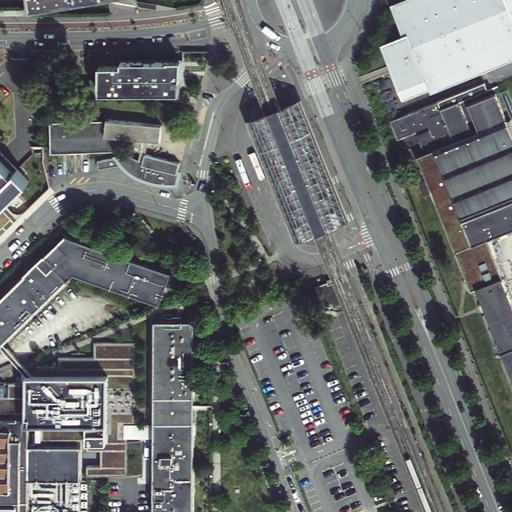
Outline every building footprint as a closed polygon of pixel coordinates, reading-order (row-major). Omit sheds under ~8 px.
[(29,0),(31,8),(83,0),(29,0)] [(511,0),(402,0),(391,4),(404,35),(382,43),(391,64),(394,73),(405,101),(427,92),(429,97),(488,73),(493,70),(511,62),(511,0)] [(42,62),(42,51),(33,51),(33,78),(42,78),(42,62)] [(60,51),(47,51),(47,80),(60,80),(60,51)] [(116,66),(98,66),(98,93),(178,94),(178,84),(180,84),(180,60),(117,60),(117,64),(115,64),(116,66)] [(492,84),(391,125),(398,143),(417,136),(425,158),(419,160),(464,271),(471,269),(477,284),(505,273),(492,241),(511,233),(511,134),(495,93),(492,84)] [(260,114),(248,119),(257,140),(297,241),(349,220),(341,200),(310,123),(301,98),(290,103),(260,114)] [(174,187),(182,165),(177,164),(143,154),(146,140),(158,142),(160,126),(105,119),(104,127),(101,127),(101,121),(48,123),(49,153),(116,151),(116,137),(132,139),(131,148),(140,149),(138,159),(131,157),(132,155),(96,160),(97,168),(119,165),(124,170),(131,175),(135,178),(142,182),(149,184),(154,186),(160,187),(174,187)] [(0,151),(0,150),(0,224),(8,217),(0,209),(0,204),(14,192),(27,179),(18,169),(0,151)] [(177,267),(70,231),(0,301),(0,350),(2,348),(5,345),(79,271),(166,300),(177,267)] [(511,291),(505,273),(477,284),(487,308),(511,369),(511,291)] [(333,281),(316,287),(324,308),(342,304),(340,299),(344,297),(338,282),(334,283),(333,281)] [(199,511),(200,323),(155,323),(157,511),(199,511)] [(0,382),(0,412),(33,413),(33,440),(83,441),(87,441),(87,452),(101,452),(101,467),(88,467),(88,475),(127,475),(128,424),(136,424),(136,343),(94,343),(94,358),(59,358),(59,367),(37,367),(37,377),(33,377),(27,377),(27,383),(0,382)] [(33,377),(5,345),(2,348),(27,377),(33,377)] [(32,511),(33,475),(82,475),(83,441),(33,440),(33,413),(0,412),(0,511),(32,511)]
